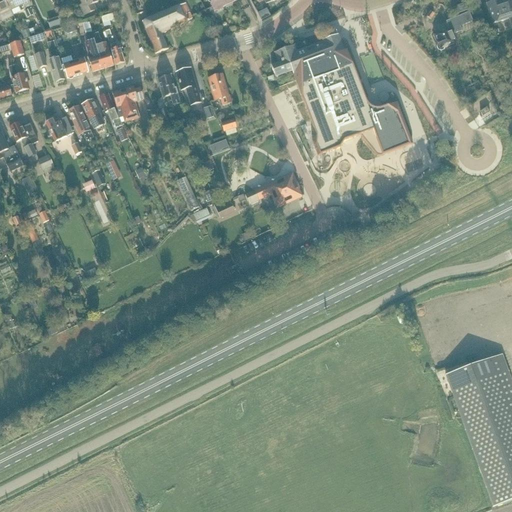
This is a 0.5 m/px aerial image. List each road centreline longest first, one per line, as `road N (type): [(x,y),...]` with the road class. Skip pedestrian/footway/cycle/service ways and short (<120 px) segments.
road 1 (primary): [(0,463),(511,207)]
road 2 (unclassified): [(0,493),(425,279),(511,255)]
road 3 (unknown): [(320,205),(239,42)]
road 4 (tertiary): [(145,69),(265,33),(308,0)]
road 5 (unclassified): [(377,2),(387,29),(469,139)]
road 6 (tertiary): [(0,113),(145,69)]
